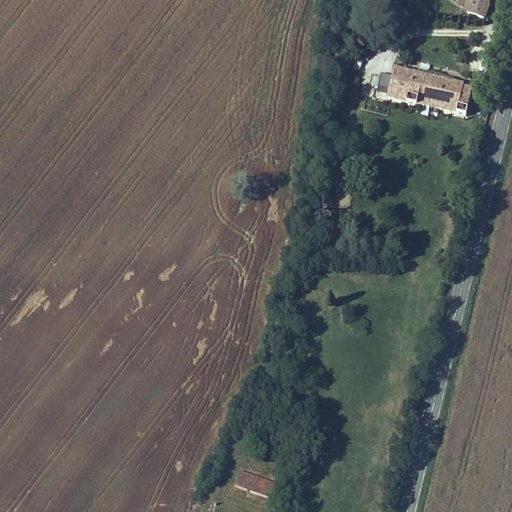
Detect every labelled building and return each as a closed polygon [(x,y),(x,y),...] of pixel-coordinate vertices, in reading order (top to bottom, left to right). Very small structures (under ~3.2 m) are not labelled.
[(490,0),(473,0),(469,14),(484,20),(490,0)] [(407,70),(407,74),(465,86),(466,82),(456,80),(407,70)] [(407,74),(395,71),(389,100),(408,104),(408,105),(418,107),(418,106),(423,107),(448,112),(467,116),(473,88),(465,86),(407,74)] [(448,112),(423,107),(422,111),(447,116),(448,112)] [(394,116),(393,122),(405,124),(407,118),(394,116)] [(240,473),(236,490),(272,498),(276,481),(240,473)]
